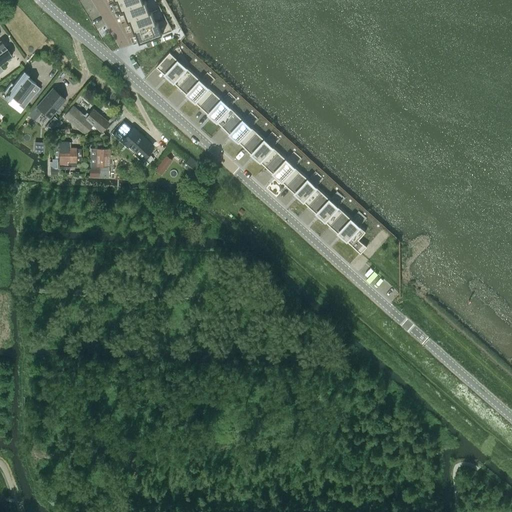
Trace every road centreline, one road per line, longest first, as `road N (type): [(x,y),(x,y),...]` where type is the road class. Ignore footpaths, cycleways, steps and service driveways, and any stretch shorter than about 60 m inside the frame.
road 1 (tertiary): [(511,418),(109,57)]
road 2 (track): [(261,230),(511,451)]
road 3 (track): [(511,379),(418,297),(382,303)]
